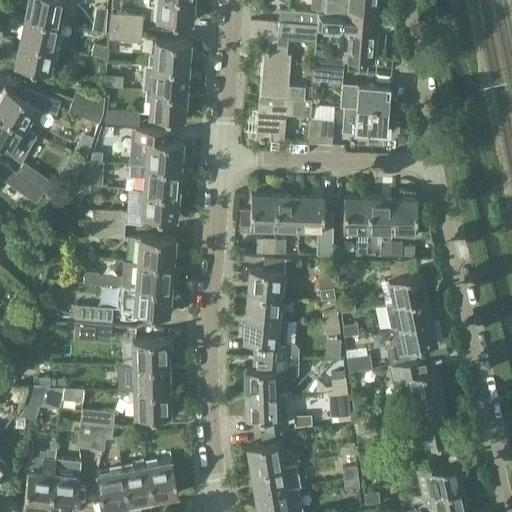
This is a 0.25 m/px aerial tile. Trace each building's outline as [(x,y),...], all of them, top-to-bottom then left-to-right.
[(27,0),(25,13),(59,21),(63,0),(27,0)] [(192,0),(157,0),(156,18),(191,21),(192,0)] [(323,0),(323,12),(375,16),(376,0),(323,0)] [(279,8),(278,20),(316,23),(317,12),(317,11),(279,8)] [(110,11),(109,25),(142,27),(143,14),(110,11)] [(317,12),(316,23),(315,39),(316,29),(346,32),(344,57),(371,59),(375,16),(317,12)] [(25,13),(19,39),(54,46),(59,21),(25,13)] [(316,23),(278,20),(277,32),(280,32),(278,52),(262,50),(259,93),(303,97),(304,85),(287,84),(290,53),(286,52),(287,37),(315,39),(316,23)] [(142,27),(109,25),(108,38),(141,40),(142,27)] [(155,38),(153,63),(188,66),(190,40),(155,38)] [(54,46),(19,39),(14,64),(49,71),(54,46)] [(314,49),(313,66),(343,69),(343,58),(330,57),(331,51),(314,49)] [(153,63),(151,89),(186,91),(188,66),(153,63)] [(313,66),(312,79),(341,82),(343,69),(313,66)] [(108,85),(120,87),(121,79),(108,78),(108,85)] [(357,82),(355,107),(388,109),(389,85),(357,82)] [(77,85),(72,98),(103,109),(103,108),(104,95),(77,85)] [(6,87),(0,96),(0,113),(24,126),(36,105),(55,113),(60,101),(25,86),(20,95),(6,87)] [(186,91),(151,89),(149,114),(184,117),(186,91)] [(303,97),(259,93),(255,137),(283,139),(285,113),(309,115),(310,102),(311,97),(303,97)] [(103,109),(72,98),(68,110),(98,121),(103,109)] [(309,115),(309,117),(321,118),(333,119),(334,104),(310,102),(309,115)] [(388,109),(355,107),(354,131),(386,133),(388,109)] [(107,108),(105,121),(138,124),(139,111),(107,108)] [(35,133),(24,126),(0,113),(0,142),(12,149),(9,153),(20,160),(35,133)] [(319,142),(321,119),(309,118),(307,141),(319,142)] [(333,119),(321,118),(321,119),(319,142),(331,143),(333,119)] [(141,152),(140,163),(180,166),(182,140),(147,138),(146,152),(141,152)] [(88,167),(102,168),(102,160),(89,159),(88,167)] [(0,176),(35,201),(43,190),(16,172),(0,160),(0,176)] [(23,161),(16,172),(43,190),(50,180),(23,161)] [(144,175),(143,189),(178,191),(180,166),(140,163),(130,163),(129,174),(144,175)] [(178,191),(143,189),(141,214),(176,217),(178,191)] [(274,227),(275,192),(251,191),(250,208),(239,208),(239,229),(250,230),(251,226),(274,227)] [(299,193),(275,192),(274,227),(298,227),(299,193)] [(323,193),(299,193),(298,227),(322,228),(323,193)] [(367,229),(368,194),(343,194),(342,228),(358,229),(358,239),(356,239),(356,254),(367,254),(367,239),(366,239),(366,229),(367,229)] [(392,195),(368,194),(367,229),(391,230),(392,195)] [(417,196),(392,195),(391,230),(416,230),(417,196)] [(93,207),(92,220),(124,223),(125,210),(93,207)] [(124,223),(92,220),(91,233),(123,235),(124,223)] [(317,253),(332,253),(332,229),(318,229),(317,253)] [(137,259),(137,260),(172,263),(174,237),(139,234),(138,248),(133,248),(132,259),(137,259)] [(274,252),(274,238),(262,237),(261,252),(274,252)] [(274,238),(274,252),(284,252),(284,238),(274,238)] [(391,254),(391,240),(380,239),(380,254),(391,254)] [(391,240),(391,254),(401,254),(402,240),(391,240)] [(248,267),(246,291),(281,294),(282,276),(291,276),(294,276),(296,275),(298,273),(300,271),(300,269),(301,257),(294,257),(284,256),(284,258),(263,256),(262,268),(248,267)] [(130,284),(130,285),(170,288),(172,263),(137,260),(136,271),(121,270),(120,283),(130,284)] [(426,293),(421,270),(387,277),(380,279),(384,302),(385,302),(426,293)] [(94,281),(107,282),(107,275),(95,274),(94,281)] [(170,288),(130,285),(129,295),(134,296),(133,311),(168,313),(170,288)] [(319,287),(320,298),(335,296),(333,285),(319,287)] [(246,291),(244,316),(279,319),(281,294),(246,291)] [(431,317),(427,295),(426,293),(385,302),(390,326),(392,326),(431,317)] [(57,311),(58,297),(43,296),(38,310),(57,311)] [(339,300),(341,311),(355,309),(353,298),(339,300)] [(75,317),(111,320),(112,306),(75,303),(75,317)] [(322,311),(323,322),(337,320),(336,309),(322,311)] [(252,340),(252,354),(297,356),(297,347),(294,342),(284,342),(286,319),(279,319),(244,316),(242,340),(252,340)] [(424,344),(436,342),(431,317),(392,326),(394,335),(389,341),(388,346),(387,349),(388,356),(389,359),(389,362),(426,355),(424,344)] [(42,335),(47,322),(35,318),(30,331),(42,335)] [(73,336),(110,339),(111,323),(74,320),(73,336)] [(337,320),(323,322),(325,333),(339,331),(337,320)] [(342,324),(344,335),(358,333),(357,322),(342,324)] [(132,338),(132,363),(133,363),(168,362),(167,337),(132,338)] [(347,356),(348,370),(371,367),(369,353),(347,356)] [(243,367),(244,392),(286,390),(285,383),(287,383),(297,372),(297,356),(252,354),(253,367),(243,367)] [(443,389),(438,366),(429,367),(426,355),(389,362),(387,363),(390,377),(399,388),(401,398),(409,396),(443,389)] [(133,375),(133,389),(168,388),(168,362),(133,363),(132,363),(119,363),(119,375),(133,375)] [(44,384),(49,384),(49,375),(33,375),(33,384),(44,384)] [(331,377),(332,389),(346,387),(345,376),(331,377)] [(44,384),(33,384),(31,384),(21,414),(33,418),(44,384)] [(44,384),(33,418),(34,419),(39,404),(61,407),(62,386),(49,385),(49,384),(44,384)] [(346,387),(332,389),(334,400),(347,398),(346,387)] [(168,388),(133,389),(134,414),(169,413),(168,388)] [(448,414),(443,389),(409,396),(414,421),(448,414)] [(286,390),(244,392),(245,417),(258,416),(258,425),(287,424),(286,390)] [(352,397),(353,407),(367,406),(366,395),(352,397)] [(81,407),(80,421),(93,422),(94,408),(81,407)] [(94,408),(93,422),(113,424),(114,410),(94,408)] [(0,430),(11,417),(5,412),(0,418),(0,430)] [(453,438),(448,414),(414,421),(419,445),(453,438)] [(355,420),(356,432),(370,430),(369,419),(355,420)] [(77,445),(90,447),(93,422),(80,421),(77,445)] [(93,422),(90,447),(104,448),(105,436),(111,436),(113,424),(93,422)] [(140,431),(142,442),(149,441),(147,429),(140,431)] [(370,430),(356,432),(357,443),(372,441),(370,430)] [(115,435),(117,447),(125,445),(122,434),(115,435)] [(246,445),(250,468),(299,460),(297,448),(282,451),(280,439),(246,445)] [(354,452),(352,441),(339,442),(340,454),(354,452)] [(23,504),(48,507),(54,457),(55,457),(56,447),(47,446),(46,449),(31,447),(31,452),(28,451),(27,460),(25,460),(24,468),(27,468),(23,504)] [(359,454),(360,467),(388,462),(385,449),(359,454)] [(421,493),(428,492),(463,485),(458,461),(443,464),(441,452),(414,458),(421,493)] [(54,457),(48,507),(74,510),(79,459),(55,457),(54,457)] [(171,458),(146,463),(152,497),(177,492),(171,458)] [(250,468),(254,491),(297,484),(300,484),(297,461),(300,461),(299,460),(250,468)] [(146,463),(121,467),(127,502),(152,497),(146,463)] [(342,466),(343,477),(358,476),(356,464),(342,466)] [(127,502),(121,467),(96,472),(102,507),(127,502)] [(358,476),(343,477),(345,488),(359,487),(358,476)] [(297,484),(254,491),(257,511),(301,511),(301,508),(297,484)] [(428,492),(432,511),(450,511),(468,508),(463,485),(428,492)] [(364,492),(365,503),(379,501),(378,490),(364,492)] [(416,511),(413,495),(398,498),(401,511),(416,511)]
